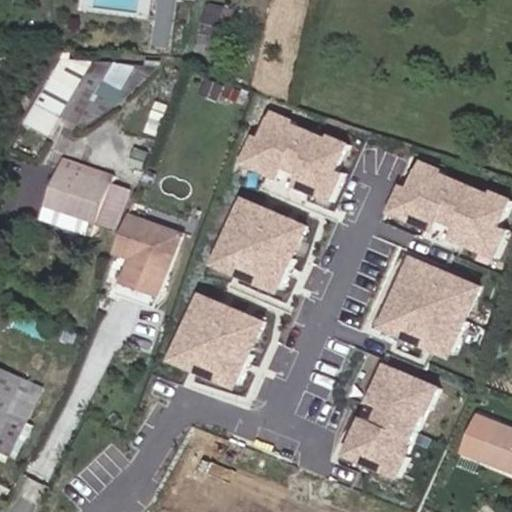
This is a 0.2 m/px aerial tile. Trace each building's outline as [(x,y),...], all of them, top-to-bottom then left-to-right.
[(219,37),(225,9),(209,6),(203,34),(219,37)] [(216,49),(219,37),(203,34),(201,46),(216,49)] [(90,130),(126,103),(162,63),(140,63),(119,102),(84,84),(66,118),(90,130)] [(119,102),(140,63),(96,63),(84,84),(119,102)] [(240,102),(245,92),(231,87),(227,97),(240,102)] [(56,137),(66,118),(40,105),(31,124),(56,137)] [(262,137),(256,135),(243,166),(283,182),(287,172),(300,177),(296,188),(336,205),(348,174),(341,171),(352,144),(331,136),(329,139),(296,125),(298,121),(273,111),(262,137)] [(146,170),(151,155),(142,152),(137,167),(146,170)] [(408,188),(402,187),(390,216),(437,236),(440,231),(452,236),(449,243),(500,265),(511,237),(511,230),(505,227),(511,209),(511,197),(494,190),(492,194),(444,174),(447,167),(422,156),(408,188)] [(121,177),(69,160),(66,167),(118,185),(121,177)] [(105,226),(118,185),(66,167),(53,209),(105,226)] [(122,232),(136,191),(118,185),(105,226),(122,232)] [(312,227),(244,197),(213,267),(282,297),(312,227)] [(105,226),(53,209),(49,221),(101,238),(105,226)] [(167,296),(188,237),(137,218),(124,255),(139,260),(131,283),(167,296)] [(486,287),(413,256),(381,332),(454,363),(486,287)] [(162,310),(167,296),(131,283),(125,282),(121,296),(162,310)] [(270,323),(201,293),(171,363),(239,393),(270,323)] [(443,387),(385,362),(366,406),(379,411),(375,421),(365,417),(347,459),(402,482),(443,387)] [(0,392),(10,372),(0,367),(0,392)] [(0,449),(16,457),(47,389),(10,372),(0,392),(0,449)] [(511,430),(499,425),(485,461),(511,471),(511,430)]
